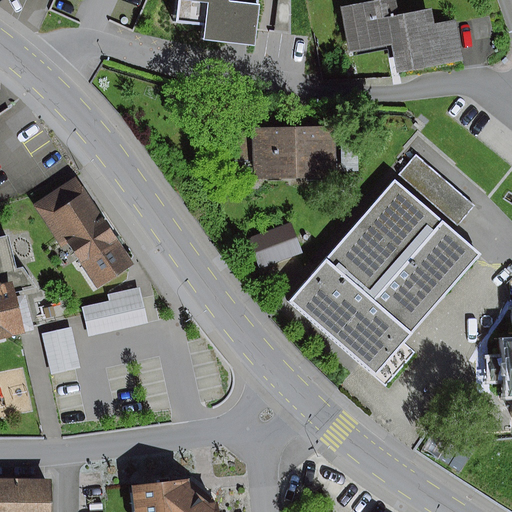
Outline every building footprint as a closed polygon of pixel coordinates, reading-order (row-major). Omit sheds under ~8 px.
[(170,0),(169,18),(197,21),(196,37),(247,42),(251,0),(170,0)] [(276,0),(273,31),(289,33),(289,0),(276,0)] [(393,0),(381,0),(340,7),(347,53),(387,47),(391,72),(461,60),(452,4),(396,13),(393,0)] [(328,131),(251,132),(251,182),(329,182),(328,131)] [(474,207),(416,156),(399,175),(457,226),(474,207)] [(74,178),(31,206),(70,264),(76,260),(95,288),(132,264),(74,178)] [(393,179),(288,299),(372,372),(477,253),(393,179)] [(250,231),(262,265),(305,250),(293,216),(250,231)] [(8,283),(0,285),(0,338),(21,333),(8,283)] [(107,302),(80,308),(87,337),(146,323),(138,288),(106,296),(107,302)] [(71,327),(41,334),(50,375),(80,368),(71,327)] [(511,343),(502,344),(504,394),(511,394),(511,343)] [(185,479),(128,485),(131,511),(213,511),(213,502),(185,479)] [(46,511),(47,484),(0,482),(0,511),(46,511)]
